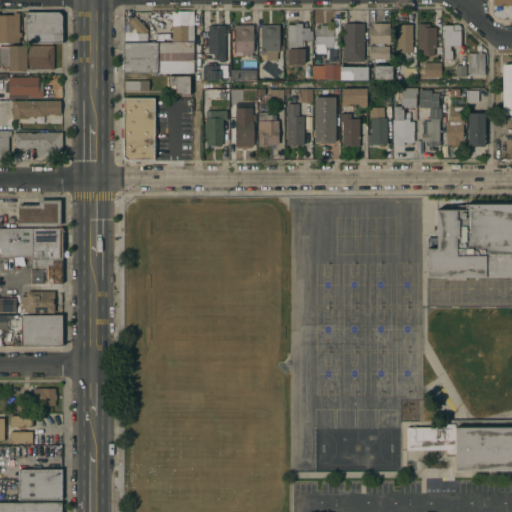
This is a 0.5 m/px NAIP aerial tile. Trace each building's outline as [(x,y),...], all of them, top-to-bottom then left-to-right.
[(192,11),(170,11),(170,40),(192,40),(192,11)] [(19,41),(0,41),(0,14),(13,14),(13,12),(18,12),(19,41)] [(61,14),(61,42),(25,42),(25,12),(59,12),(61,14)] [(128,21),(134,14),(148,29),(144,33),(139,33),(128,21)] [(288,63),(287,24),(295,24),(295,22),(302,22),(302,26),(309,26),(309,39),(302,39),(302,48),(304,48),(304,63),(288,63)] [(343,60),(343,22),(364,22),(364,60),(343,60)] [(369,58),(369,45),(379,45),(379,42),(369,42),(370,27),(372,27),(372,22),(389,22),(389,42),(387,42),(387,45),(389,45),(388,58),(380,58),(369,58)] [(433,47),(433,54),(422,54),(422,48),(417,48),(417,22),(429,22),(429,26),(436,26),(435,47),(433,47)] [(396,51),(397,23),(412,23),(412,51),(396,51)] [(460,45),(450,45),(450,49),(452,49),(452,58),(443,58),(443,36),(441,36),(441,33),(443,33),(443,28),(442,28),(441,25),(443,25),(443,24),(452,24),(452,23),(458,23),(460,26),(460,27),(460,45)] [(225,52),(223,52),(223,61),(219,61),(219,58),(213,58),(213,53),(208,53),(208,45),(207,45),(207,37),(208,37),(208,24),(225,24),(225,52)] [(253,52),(252,52),(252,54),(234,54),(234,24),(253,24),(253,52)] [(279,29),(283,28),(283,36),(279,36),(279,51),(277,51),(277,59),(260,59),(260,24),(279,24),(279,29)] [(333,43),(332,43),(332,46),(324,46),(324,53),(314,53),(314,43),(314,27),(319,27),(319,24),(328,24),(328,27),(333,27),(333,43)] [(193,72),(124,72),(123,42),(172,42),(172,26),(187,26),(187,42),(193,42),(193,72)] [(53,69),(51,69),(51,68),(26,68),(26,69),(8,68),(8,67),(0,67),(0,45),(8,45),(8,44),(54,44),(53,69)] [(484,74),(470,74),(470,79),(466,79),(466,74),(467,74),(467,52),(484,52),(484,74)] [(440,76),(424,76),(424,61),(440,61),(440,76)] [(203,64),(207,64),(208,62),(214,62),(214,64),(219,64),(219,74),(221,74),(221,79),(203,78),(203,64)] [(312,78),(312,64),(324,65),(324,63),(339,63),(339,78),(312,78)] [(339,63),(346,63),(346,65),(361,65),(361,63),(366,63),(366,79),(339,79),(339,78),(339,63)] [(511,118),(505,118),(505,114),(502,114),(502,63),(511,63),(511,118)] [(373,78),(373,64),(391,65),(391,78),(373,78)] [(465,64),(465,75),(455,75),(455,64),(465,64)] [(230,79),(230,71),(240,71),(240,79),(230,79)] [(180,94),(180,92),(175,92),(175,87),(170,87),(170,84),(167,84),(167,75),(183,75),(183,73),(191,73),(191,78),(189,78),(189,93),(180,94)] [(8,75),(38,75),(38,88),(43,88),(43,96),(27,96),(27,94),(24,94),(24,97),(18,97),(18,94),(7,94),(8,88),(6,88),(6,81),(8,81),(8,75)] [(148,79),(148,90),(124,90),(124,79),(148,79)] [(349,106),(341,106),(341,88),(366,88),(366,105),(358,105),(358,103),(349,103),(349,105),(349,106)] [(401,107),(401,88),(416,88),(416,93),(415,94),(415,107),(401,107)] [(218,89),(203,89),(203,110),(209,110),(209,97),(218,98),(218,89)] [(283,102),(269,102),(269,89),(283,89),(283,102)] [(311,101),(296,101),(296,94),(301,94),(301,89),(311,89),(311,101)] [(325,89),(324,104),(312,104),(312,101),(311,101),(311,89),(325,89)] [(418,106),(418,89),(431,89),(431,94),(438,94),(438,107),(418,106)] [(391,101),(382,101),(382,90),(390,90),(391,101)] [(476,90),(464,90),(464,102),(476,102),(476,90)] [(123,155),(123,98),(154,98),(154,101),(155,101),(155,103),(154,103),(154,109),(155,109),(155,112),(154,112),(154,122),(155,122),(155,124),(154,124),(154,129),(155,129),(155,132),(154,132),(154,142),(155,142),(155,144),(154,144),(154,158),(127,158),(123,155)] [(60,113),(58,113),(58,114),(54,114),(54,113),(46,113),(46,115),(27,115),(27,118),(12,118),(12,99),(60,99),(60,113)] [(298,103),(298,115),(303,115),(303,144),(286,144),(286,103),(298,103)] [(413,141),(403,141),(403,145),(392,144),(393,105),(401,105),(400,108),(403,108),(403,117),(409,117),(409,120),(414,120),(413,141)] [(446,119),(448,119),(447,113),(449,113),(449,105),(464,105),(464,123),(462,123),(462,144),(457,144),(457,145),(451,145),(451,144),(446,144),(446,119)] [(384,117),(386,117),(387,143),(368,144),(367,134),(370,134),(370,117),(369,117),(369,106),(383,106),(384,117)] [(252,120),(253,121),(253,145),(234,145),(235,107),(252,107),(252,120)] [(435,140),(435,144),(426,144),(426,140),(421,140),(421,132),(426,132),(426,120),(429,120),(429,107),(440,107),(440,119),(439,119),(439,140),(435,140)] [(226,118),(222,118),(222,129),(223,129),(223,133),(222,133),(222,140),(221,141),(221,144),(206,145),(206,141),(205,141),(205,132),(204,132),(204,125),(205,125),(205,117),(210,117),(210,110),(226,109),(226,118)] [(278,119),(278,143),(277,143),(277,145),(266,145),(266,143),(265,145),(264,145),(261,145),(260,144),(259,143),(257,143),(257,119),(258,119),(258,111),(267,111),(267,113),(271,113),(271,119),(278,119)] [(484,145),(471,145),(471,143),(467,143),(467,112),(484,112),(484,145)] [(350,113),(350,118),(359,118),(359,145),(358,145),(358,148),(350,148),(350,145),(347,145),(347,143),(343,143),(342,123),(340,123),(340,113),(350,113)] [(332,123),(338,123),(338,133),(332,133),(332,145),(314,145),(315,120),(316,120),(316,116),(332,116),(332,123)] [(0,130),(10,130),(10,135),(8,135),(8,155),(2,155),(2,158),(0,158),(0,130)] [(62,156),(36,157),(36,147),(14,147),(13,131),(62,131),(62,156)] [(60,199),(60,225),(18,225),(18,204),(38,204),(38,199),(54,199),(60,199)] [(511,276),(465,277),(465,279),(456,279),(456,276),(426,276),(426,247),(427,247),(436,247),(436,236),(436,209),(465,209),(464,203),(511,203),(511,276)] [(30,259),(30,256),(0,256),(0,228),(61,228),(61,259),(30,259)] [(61,283),(30,283),(30,259),(61,259),(61,283)] [(19,295),(26,295),(26,290),(54,290),(54,312),(28,312),(28,315),(19,315),(19,295)] [(14,299),(0,298),(0,310),(14,311),(14,299)] [(0,315),(6,315),(19,315),(28,315),(61,315),(61,345),(21,345),(20,327),(3,327),(3,330),(0,330),(0,315)] [(33,387),(55,387),(55,394),(56,394),(56,398),(55,398),(55,405),(50,404),(50,412),(34,412),(34,404),(32,404),(33,387)] [(10,414),(32,415),(32,426),(25,426),(24,427),(17,427),(17,426),(10,426),(10,414)] [(511,469),(454,470),(454,452),(446,452),(446,449),(406,449),(406,426),(445,426),(445,419),(511,418),(511,469)] [(32,430),(32,441),(10,442),(10,431),(17,431),(17,429),(24,429),(24,431),(32,430)] [(18,469),(61,469),(61,499),(18,499),(18,469)] [(0,511),(0,501),(61,501),(61,511),(0,511)]
